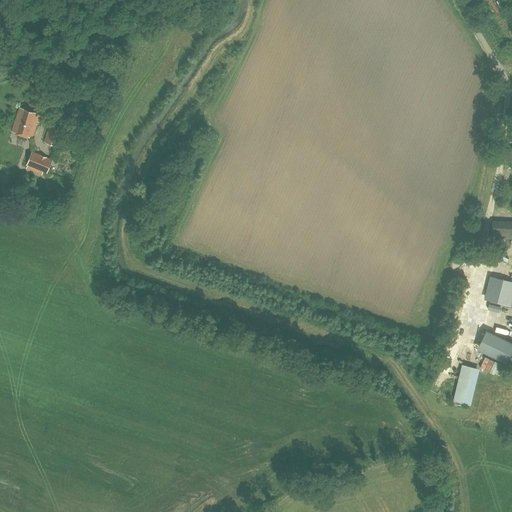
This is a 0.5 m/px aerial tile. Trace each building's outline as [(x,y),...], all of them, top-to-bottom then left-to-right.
[(32,138),(40,114),(20,108),(13,131),(32,138)] [(65,127),(50,122),(44,141),(58,146),(65,127)] [(47,173),(53,159),(32,151),(27,165),(47,173)] [(511,220),(493,220),(492,241),(511,242),(511,220)] [(511,281),(491,276),(486,296),(510,302),(511,293),(511,281)] [(511,351),(511,341),(487,329),(478,348),(507,362),(511,351)] [(479,365),(492,371),(497,361),(484,355),(479,365)] [(462,364),(453,400),(465,403),(473,367),(462,364)]
